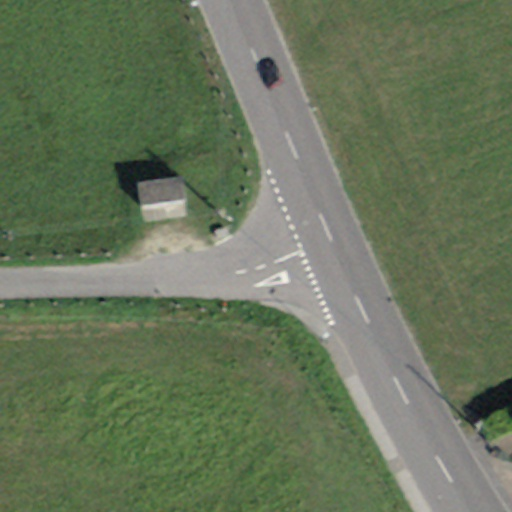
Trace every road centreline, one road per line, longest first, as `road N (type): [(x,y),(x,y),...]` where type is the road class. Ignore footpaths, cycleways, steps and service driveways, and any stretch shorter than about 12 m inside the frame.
road 1 (residential): [(0,282),(201,273),(329,256)]
road 2 (secondary): [(468,511),(421,441),(329,256)]
road 3 (secondary): [(329,256),(224,0)]
